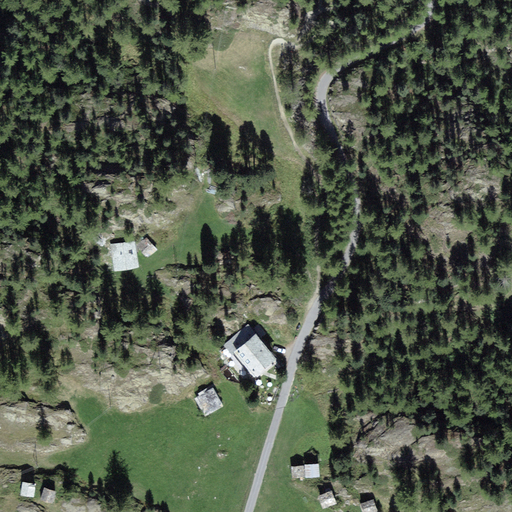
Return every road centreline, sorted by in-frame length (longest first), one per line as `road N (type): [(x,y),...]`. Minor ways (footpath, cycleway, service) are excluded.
road 1 (unclassified): [(312,318),(343,230),(346,177),(327,129),(322,84),(340,65),(420,20),(434,0)]
road 2 (unclassified): [(312,318),(247,511)]
